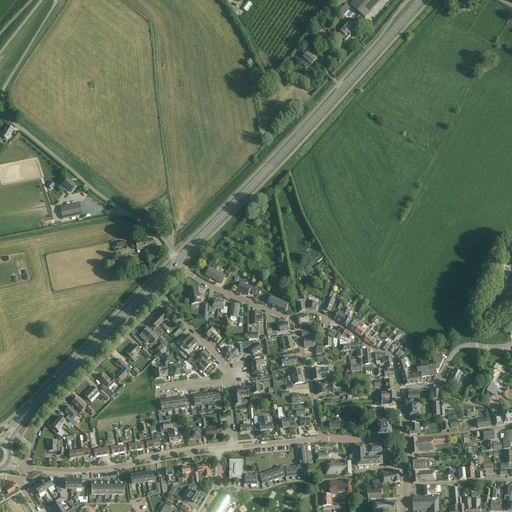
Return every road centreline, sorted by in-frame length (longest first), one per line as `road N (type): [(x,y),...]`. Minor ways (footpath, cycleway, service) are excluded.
road 1 (primary): [(177,259),(421,0)]
road 2 (unclassified): [(177,259),(157,233),(7,115),(3,91),(56,0)]
road 3 (residential): [(27,467),(46,419),(162,299)]
road 4 (primary): [(35,401),(177,259)]
road 5 (tertiary): [(27,467),(106,468),(217,448)]
road 6 (residential): [(401,389),(392,355),(322,314),(294,319)]
road 7 (residential): [(320,439),(294,319)]
